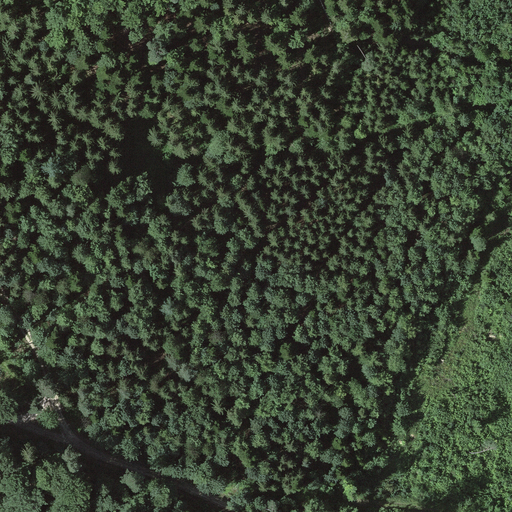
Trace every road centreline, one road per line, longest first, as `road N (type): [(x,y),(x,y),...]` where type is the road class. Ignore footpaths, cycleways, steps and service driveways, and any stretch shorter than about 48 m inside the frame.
road 1 (track): [(19,417),(251,511)]
road 2 (track): [(193,490),(442,511)]
road 3 (track): [(19,417),(39,407),(45,375),(0,286)]
